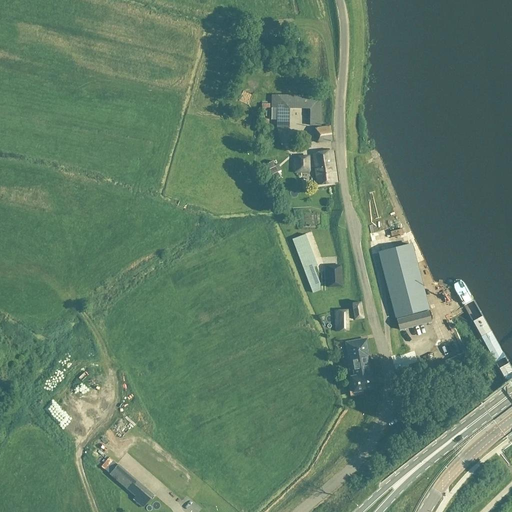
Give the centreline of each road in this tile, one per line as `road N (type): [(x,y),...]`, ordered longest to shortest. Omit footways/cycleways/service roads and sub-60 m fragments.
road 1 (unclassified): [(300,511),(370,444),(389,383),(339,163),(339,0)]
road 2 (track): [(80,311),(96,335),(114,398),(78,461),(95,511)]
road 3 (tertiary): [(424,511),(451,471),(511,419)]
